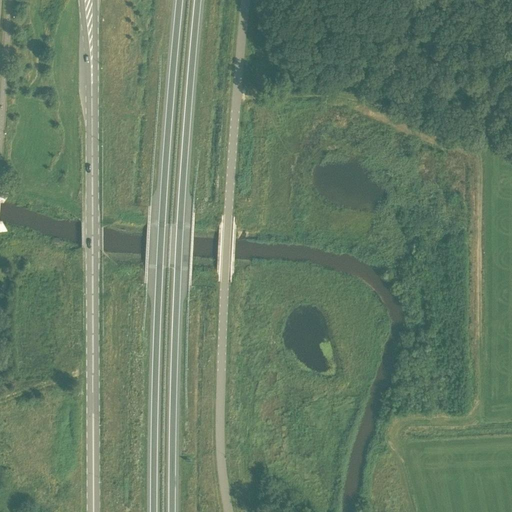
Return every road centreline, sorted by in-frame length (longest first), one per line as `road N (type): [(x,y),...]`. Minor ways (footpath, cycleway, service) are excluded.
road 1 (unclassified): [(244,0),(219,417),(229,511)]
road 2 (trunk): [(172,511),(180,225),(199,0)]
road 3 (trunk): [(179,0),(161,224),(153,511)]
road 4 (tertiary): [(93,511),(87,0)]
